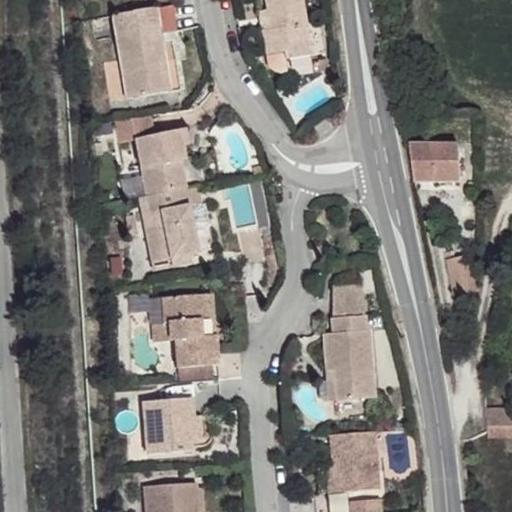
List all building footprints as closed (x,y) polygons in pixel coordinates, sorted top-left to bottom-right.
[(302,0),(263,0),(266,10),(269,30),(262,31),(267,56),(283,53),(285,60),(313,56),(302,0)] [(154,8),(109,15),(126,98),(162,91),(157,63),(164,62),(159,32),(176,30),(171,5),(154,8)] [(266,10),(258,11),(262,31),(269,30),(266,10)] [(283,53),(267,56),(269,69),(281,76),(289,74),(285,60),(283,53)] [(164,62),(157,63),(162,91),(178,88),(173,60),(164,62)] [(323,118),(312,127),(318,134),(330,127),(323,118)] [(187,127),(178,128),(183,145),(190,144),(187,127)] [(136,135),(147,194),(185,187),(180,159),(185,158),(183,145),(178,128),(136,135)] [(409,145),(414,182),(460,182),(457,145),(409,145)] [(229,186),(236,230),(267,225),(261,182),(229,186)] [(185,187),(147,194),(150,223),(142,224),(150,258),(188,252),(196,250),(189,203),(199,201),(196,185),(185,187)] [(147,194),(137,197),(142,224),(150,223),(147,194)] [(188,252),(150,258),(151,268),(189,261),(188,252)] [(445,258),(452,296),(480,291),(473,253),(445,258)] [(331,331),(323,332),(324,370),(331,370),(334,399),(371,396),(367,330),(365,329),(364,314),(357,282),(333,282),(330,317),(331,331)] [(204,293),(166,296),(167,319),(170,319),(172,337),(177,338),(179,365),(213,362),(221,362),(217,332),(208,332),(204,293)] [(213,293),(204,293),(208,332),(217,332),(213,293)] [(155,339),(172,337),(170,319),(167,319),(154,320),(155,339)] [(179,365),(179,379),(213,376),(213,362),(179,365)] [(331,370),(324,370),(325,400),(334,399),(331,370)] [(189,398),(140,402),(143,453),(187,450),(186,430),(191,428),(189,398)] [(361,401),(336,401),(336,412),(361,412),(361,401)] [(488,409),(488,432),(511,432),(511,413),(507,414),(507,410),(488,409)] [(372,430),(327,433),(329,464),(332,490),(376,488),(372,430)] [(324,492),(332,490),(329,464),(321,464),(324,492)] [(192,483),(142,486),(143,511),(188,511),(187,502),(194,502),(192,483)] [(346,511),(345,494),(329,495),(330,511),(346,511)] [(348,501),(348,511),(377,511),(377,498),(348,501)]
